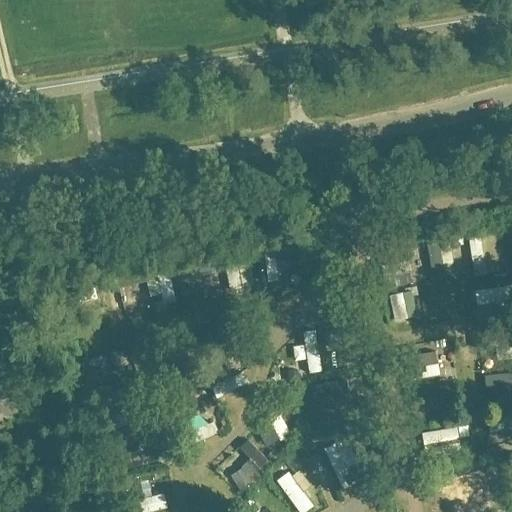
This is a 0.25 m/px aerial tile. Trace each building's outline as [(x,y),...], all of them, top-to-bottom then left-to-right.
[(478,273),(490,273),(488,240),(477,241),(478,273)] [(460,258),(471,258),(470,241),(459,241),(460,258)] [(452,271),(462,268),(457,248),(446,251),(452,271)] [(435,251),(439,273),(450,271),(446,249),(435,251)] [(283,258),(274,258),(273,285),(283,285),(283,258)] [(389,271),(392,283),(419,276),(416,265),(389,271)] [(441,284),(467,279),(466,272),(439,278),(441,284)] [(91,305),(120,297),(118,287),(88,295),(91,305)] [(132,316),(148,311),(140,288),(124,293),(132,316)] [(419,294),(400,298),(405,325),(424,321),(419,294)] [(115,320),(114,308),(81,310),(81,322),(115,320)] [(511,336),(484,338),(485,363),(511,361),(511,336)] [(7,360),(9,382),(32,379),(26,357),(7,360)] [(429,381),(447,380),(446,368),(428,369),(429,381)] [(348,379),(314,384),(320,421),(354,416),(348,379)] [(2,416),(17,414),(14,383),(0,384),(0,406),(1,406),(2,416)] [(435,384),(419,383),(419,393),(435,394),(435,384)] [(449,392),(419,397),(421,411),(451,405),(449,392)] [(219,401),(203,407),(209,423),(225,418),(219,401)] [(118,418),(121,436),(145,432),(142,413),(118,418)] [(305,462),(317,493),(339,485),(340,488),(353,483),(340,449),(305,462)] [(44,511),(43,500),(0,502),(0,511),(44,511)]
